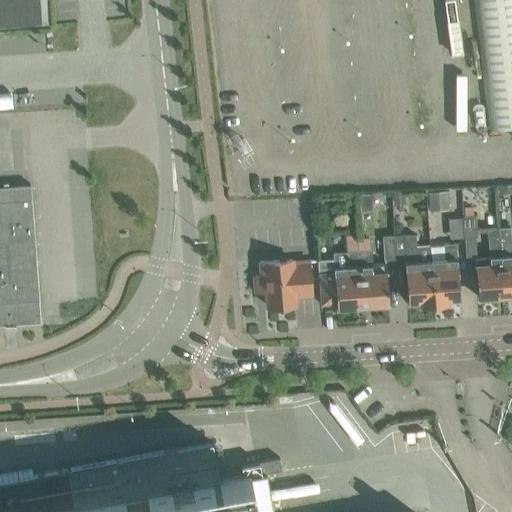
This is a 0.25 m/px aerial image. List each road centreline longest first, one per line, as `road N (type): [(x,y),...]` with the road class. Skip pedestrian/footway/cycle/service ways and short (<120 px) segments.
road 1 (residential): [(511,342),(257,358),(203,351),(171,334)]
road 2 (unclassified): [(171,334),(191,273),(184,194),(172,159)]
road 3 (unknown): [(447,346),(456,415),(497,511)]
road 4 (unclassified): [(172,159),(158,266),(135,316)]
road 5 (unclassified): [(172,159),(155,0)]
road 6 (unclassified): [(31,380),(73,387),(115,378),(171,334)]
road 7 (unknown): [(161,55),(82,68),(75,0)]
road 8 (unknown): [(301,0),(314,136)]
road 9 (unclassified): [(135,316),(98,347),(31,380)]
